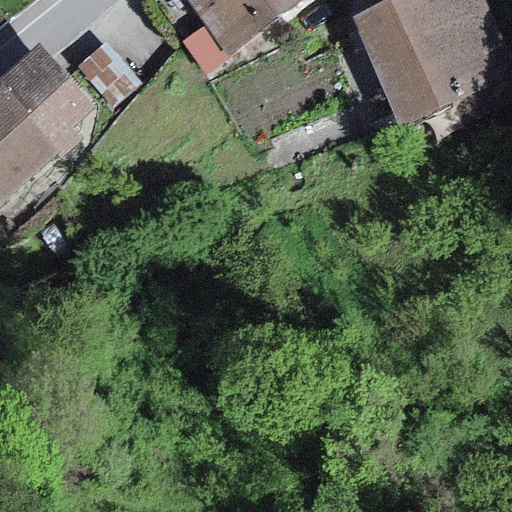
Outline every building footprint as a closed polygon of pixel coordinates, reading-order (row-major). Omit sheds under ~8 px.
[(181,0),(233,71),(331,0),(181,0)] [(470,0),(450,0),(359,33),(395,132),(504,93),(470,0)] [(71,62),(107,106),(144,76),(108,32),(71,62)] [(43,48),(8,83),(59,152),(67,158),(86,132),(78,121),(95,106),(43,48)] [(8,83),(0,89),(0,205),(59,152),(8,83)]
